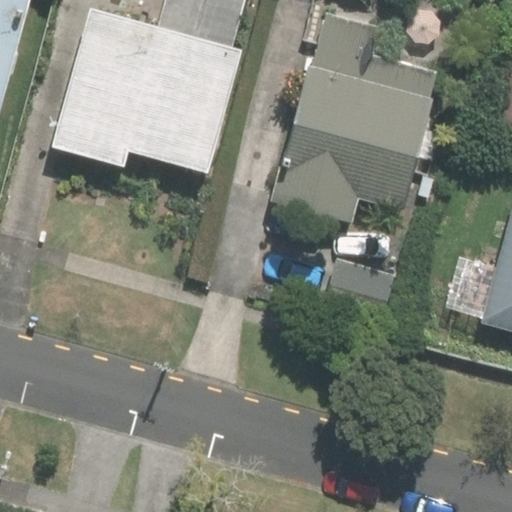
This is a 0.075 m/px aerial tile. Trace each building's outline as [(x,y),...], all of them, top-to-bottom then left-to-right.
[(0,0),(0,118),(8,120),(38,0),(0,0)] [(167,0),(162,21),(246,42),(256,0),(167,0)] [(246,42),(162,21),(92,4),(56,144),(131,163),(135,146),(220,168),(252,43),(246,42)] [(420,199),(455,70),(379,50),(387,18),(334,4),(281,202),(358,222),(367,185),(420,199)] [(511,230),(504,259),(461,247),(443,309),(511,327),(511,230)]
